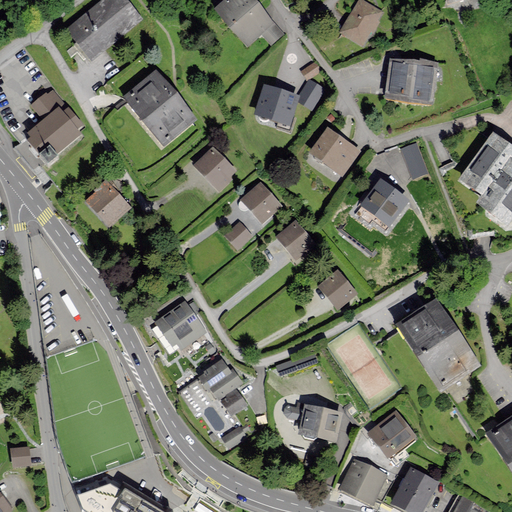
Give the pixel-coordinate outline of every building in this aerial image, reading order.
[(105,0),(69,28),(91,57),(140,19),(124,0),(105,0)] [(254,0),(227,0),(217,10),(249,45),(274,22),(254,0)] [(383,13),(360,0),(359,0),(341,31),(363,44),(370,32),(374,34),(379,25),(377,23),(383,13)] [(391,62),(387,96),(432,101),(435,67),(391,62)] [(320,71),(315,63),(303,72),(308,79),(320,71)] [(156,73),(127,97),(164,142),(193,118),(156,73)] [(324,89),(311,81),(298,101),(312,109),(324,89)] [(299,96),(266,86),(257,113),(290,123),(299,96)] [(68,108),(64,112),(57,104),(61,101),(53,91),(48,95),(46,93),(32,105),(44,119),(28,132),(32,137),(29,139),(47,161),(80,133),(77,129),(82,125),(68,108)] [(361,150),(329,129),(312,154),(344,175),(361,150)] [(511,152),(492,139),(460,185),(482,201),(476,209),(508,232),(511,226),(511,152)] [(235,171),(213,149),(196,166),(219,188),(235,171)] [(407,153),(412,167),(422,164),(417,150),(407,153)] [(409,200),(382,180),(363,206),(390,226),(409,200)] [(107,182),(86,200),(109,225),(130,207),(107,182)] [(281,205),(261,184),(243,200),(263,222),(281,205)] [(313,244),(296,222),(278,237),(296,258),(313,244)] [(251,237),(240,224),(227,236),(238,248),(251,237)] [(356,294),(338,272),(320,286),(339,308),(356,294)] [(436,300),(399,324),(441,389),(479,365),(436,300)] [(205,332),(185,303),(157,322),(173,345),(177,343),(181,349),(205,332)] [(278,372),(308,366),(306,357),(277,363),(278,372)] [(233,374),(224,360),(200,377),(208,389),(211,386),(219,398),(243,382),(236,372),(233,374)] [(247,405),(238,392),(223,402),(233,415),(247,405)] [(301,405),(285,403),(284,415),(300,417),(301,405)] [(341,412),(306,405),(301,433),(335,440),(341,412)] [(415,435),(396,411),(368,432),(387,456),(415,435)] [(511,422),(491,436),(511,469),(511,422)] [(245,437),(240,428),(223,438),(228,447),(245,437)] [(29,448),(13,450),(14,465),(31,463),(29,448)] [(356,461),(342,488),(372,503),(386,476),(356,461)] [(412,469),(394,502),(412,511),(421,511),(438,483),(412,469)] [(0,492),(0,511),(6,511),(11,509),(0,492)] [(164,511),(133,493),(86,509),(87,511),(164,511)] [(485,511),(465,497),(456,511),(485,511)]
